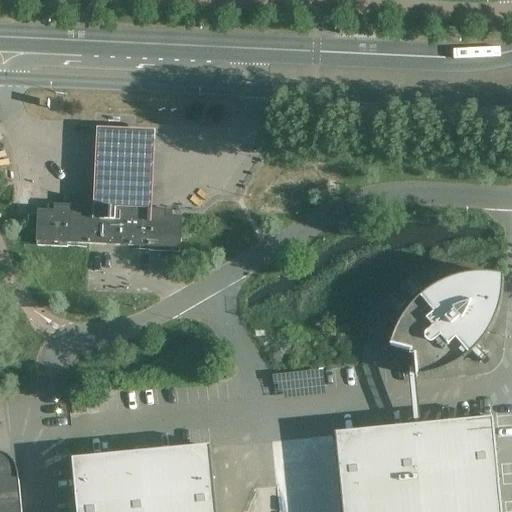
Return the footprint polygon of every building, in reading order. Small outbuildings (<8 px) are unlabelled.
[(97,129),(93,208),(151,210),(155,132),(97,129)] [(309,174),(265,196),(272,209),(316,187),(309,174)] [(89,245),(108,246),(110,208),(93,208),(78,207),(56,206),(55,212),(38,211),(38,212),(37,243),(37,247),(67,248),(67,244),(89,245)] [(110,208),(108,246),(150,248),(149,252),(169,253),(173,253),(180,253),(181,219),(193,219),(193,218),(181,218),(164,217),(164,211),(151,210),(110,208)] [(392,340),(390,347),(414,353),(416,371),(417,379),(432,376),(446,371),(444,366),(451,363),(457,360),(463,355),(469,351),(481,363),(486,357),(474,345),(480,338),(484,341),(489,334),(493,327),(496,320),(499,312),(501,304),(503,295),(503,287),(503,284),(503,279),(495,277),(487,277),(478,277),(470,277),(462,279),(454,281),(446,284),(438,287),(441,292),(434,296),(428,300),(422,305),(416,310),(411,316),(407,323),(402,320),(398,326),(395,333),(392,340)] [(414,379),(417,379),(416,371),(409,372),(412,429),(413,428),(418,428),(414,379)] [(482,420),(473,421),(473,423),(463,424),(453,425),(443,426),(433,427),(422,428),(418,428),(413,428),(412,429),(402,429),(392,430),(382,431),(372,432),(362,433),(352,434),(342,435),(335,436),(336,448),(339,478),(342,511),(216,511),(210,448),(159,453),(131,456),(92,460),(92,458),(72,460),(73,467),(77,511),(501,511),(494,440),(494,430),(493,420),(493,419),(482,420)] [(0,511),(25,511),(22,474),(20,467),(15,462),(9,458),(2,456),(0,456),(0,511)]
